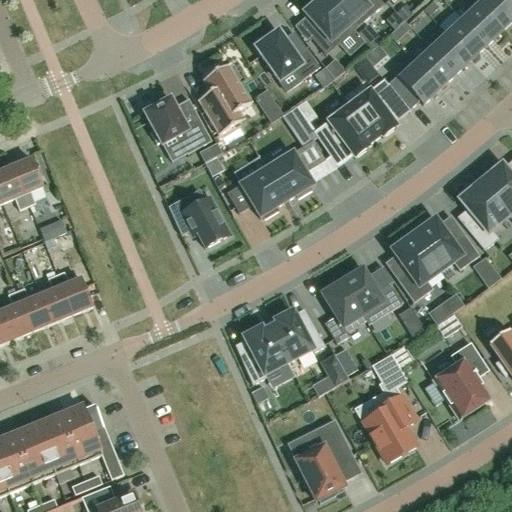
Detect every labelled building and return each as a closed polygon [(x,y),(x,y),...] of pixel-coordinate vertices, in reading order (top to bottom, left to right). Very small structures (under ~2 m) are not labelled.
[(319,33),(310,41),(325,58),(337,48),(354,33),(324,0),(321,0),(303,16),(306,19),(319,33)] [(324,0),(354,33),(383,7),(376,0),(324,0)] [(478,8),(502,34),(511,24),(511,12),(500,0),(486,0),(479,6),(478,8)] [(432,5),(424,13),(429,19),(438,11),(432,5)] [(405,25),(414,17),(404,7),(396,15),(405,25)] [(478,8),(462,23),(486,49),(502,34),(478,8)] [(454,14),(438,28),(446,37),(462,23),(454,14)] [(385,24),(394,35),(405,25),(396,15),(395,15),(385,24)] [(319,33),(306,19),(294,30),(305,46),(310,41),(319,33)] [(446,37),(470,63),(486,49),(462,23),(446,37)] [(394,35),(389,39),(395,45),(411,31),(408,28),(405,25),(394,35)] [(357,37),(364,46),(372,54),(378,49),(383,45),(368,28),(357,37)] [(305,51),(295,59),(283,42),(278,34),(275,36),(273,33),(261,42),(263,45),(255,50),(261,59),(279,85),(294,74),(301,84),(319,71),(305,51)] [(357,37),(354,33),(337,48),(348,60),(364,46),(357,37)] [(294,35),(283,42),(295,59),(305,51),(294,35)] [(470,63),(446,37),(430,52),(454,78),(470,63)] [(373,70),(386,59),(378,49),(372,54),(365,60),(373,70)] [(454,78),(430,52),(415,66),(439,93),(454,78)] [(373,70),(365,60),(353,70),(366,87),(379,77),(373,70)] [(422,108),(439,93),(415,66),(409,60),(393,76),(396,80),(387,88),(402,106),(402,105),(409,113),(418,104),(422,108)] [(336,63),(324,71),(333,84),(345,75),(336,63)] [(202,84),(210,96),(199,102),(198,103),(199,105),(205,114),(219,138),(232,130),(242,124),(243,123),(243,122),(238,115),(250,107),(236,83),(239,81),(232,69),(229,72),(227,69),(202,84)] [(331,86),(333,84),(324,71),(313,79),(322,92),(331,86)] [(302,85),(301,84),(294,74),(279,85),(287,96),(302,85)] [(402,106),(387,88),(383,83),(348,109),(374,144),(381,139),(382,140),(396,130),(394,127),(388,120),(393,116),(391,114),(402,106)] [(266,94),(254,102),(270,128),(281,121),(283,120),(266,94)] [(211,145),(199,123),(185,130),(175,110),(170,101),(169,102),(158,108),(157,106),(156,104),(144,111),(146,114),(143,116),(148,125),(153,134),(149,135),(156,148),(160,146),(161,149),(177,140),(186,157),(187,158),(211,145)] [(188,103),(175,110),(185,130),(199,123),(188,103)] [(313,136),(315,134),(309,126),(317,121),(305,104),(295,111),(313,136)] [(410,115),(409,113),(402,105),(402,106),(391,114),(393,116),(388,120),(394,127),(410,115)] [(313,136),(329,160),(337,171),(353,160),(354,161),(368,151),(367,149),(374,144),(348,109),(315,134),(313,136)] [(311,187),(337,171),(329,160),(313,136),(295,111),(283,120),(281,121),(302,150),(313,144),(325,164),(304,176),(311,187)] [(170,166),(186,157),(177,140),(161,149),(170,166)] [(310,190),(311,190),(313,189),(311,187),(304,176),(325,164),(313,144),(302,150),(266,172),(286,205),(296,199),(298,202),(311,194),(309,190),(310,190)] [(204,167),(215,161),(221,158),(216,147),(199,156),(204,167)] [(232,177),(240,188),(266,172),(259,160),(232,177)] [(221,173),(215,161),(204,167),(211,179),(221,173)] [(10,170),(27,210),(35,207),(30,195),(43,190),(31,162),(10,170)] [(511,181),(511,163),(503,170),(511,181)] [(488,179),(480,185),(508,219),(511,215),(511,181),(503,170),(501,168),(499,170),(497,167),(485,176),(488,179)] [(19,213),(27,210),(10,170),(0,174),(0,201),(2,207),(14,202),(19,213)] [(259,222),(261,220),(262,219),(264,223),(278,214),(276,211),(286,205),(266,172),(240,188),(226,197),(235,211),(238,217),(252,209),(259,219),(258,220),(259,222)] [(459,203),(467,212),(475,221),(464,230),(484,254),(498,242),(491,233),(508,219),(480,185),(472,192),(470,189),(459,198),(461,201),(459,203)] [(179,204),(168,210),(181,239),(190,235),(192,239),(197,237),(205,252),(229,238),(209,201),(204,204),(198,194),(179,204)] [(457,221),(464,230),(475,221),(467,212),(457,221)] [(452,247),(464,238),(450,219),(439,228),(452,247)] [(419,233),(413,238),(440,276),(453,266),(459,274),(479,260),(464,238),(452,247),(439,228),(434,222),(432,224),(430,220),(417,230),(419,233)] [(62,222),(39,232),(45,245),(67,235),(62,222)] [(440,276),(413,238),(406,242),(404,239),(391,248),(393,252),(391,253),(395,259),(408,278),(398,285),(413,307),(432,293),(427,285),(440,276)] [(385,266),(398,285),(408,278),(395,259),(385,266)] [(501,282),(485,262),(472,271),(488,292),(501,282)] [(346,277),(348,281),(342,285),(366,324),(365,325),(368,329),(385,318),(401,308),(388,288),(378,294),(377,292),(373,291),(367,280),(360,269),(346,277)] [(378,294),(388,288),(392,285),(383,270),(367,280),(373,291),(377,292),(378,294)] [(56,279),(72,318),(93,310),(81,282),(68,287),(64,275),(56,279)] [(52,327),(72,318),(56,279),(48,282),(52,293),(40,298),(52,327)] [(342,285),(335,289),(333,286),(319,294),(335,320),(324,327),(334,344),(336,348),(349,340),(347,336),(365,325),(366,324),(342,285)] [(52,327),(40,298),(28,303),(24,292),(16,295),(32,335),(52,327)] [(12,343),(32,335),(16,295),(8,298),(12,310),(0,315),(12,343)] [(427,317),(435,329),(453,317),(464,310),(455,298),(427,317)] [(301,332),(311,327),(304,312),(294,318),(301,332)] [(398,320),(413,343),(425,335),(410,312),(398,320)] [(276,327),(269,331),(288,366),(311,354),(313,356),(324,350),(311,327),(301,332),(294,318),(292,314),(274,324),(276,327)] [(0,348),(12,343),(0,315),(0,348)] [(461,330),(453,317),(435,329),(444,342),(461,330)] [(368,329),(372,335),(374,338),(391,327),(385,318),(368,329)] [(347,336),(349,340),(353,346),(372,335),(368,329),(365,325),(347,336)] [(288,366),(269,331),(263,334),(261,331),(243,340),(244,344),(252,358),(241,364),(252,388),(266,381),(264,378),(288,366)] [(508,334),(488,348),(500,364),(495,368),(504,380),(509,377),(511,381),(511,333),(509,335),(508,334)] [(252,358),(244,344),(234,349),(241,364),(252,358)] [(490,403),(476,381),(488,374),(470,347),(450,360),(456,368),(433,384),(434,385),(445,402),(459,423),(490,403)] [(390,358),(399,373),(413,364),(403,350),(390,358)] [(334,359),(347,380),(357,374),(345,353),(334,359)] [(381,387),(387,396),(406,384),(399,373),(390,358),(387,360),(371,370),(381,387)] [(347,380),(334,359),(320,366),(328,380),(334,391),(348,383),(347,380)] [(366,373),(371,370),(365,362),(360,365),(366,373)] [(264,378),(266,381),(271,392),(295,380),(288,366),(264,378)] [(317,401),(334,391),(328,380),(311,390),(317,401)] [(355,413),(362,426),(376,418),(374,414),(400,399),(396,392),(407,386),(406,384),(387,396),(381,387),(377,390),(382,397),(355,413)] [(445,402),(434,385),(423,392),(434,409),(445,402)] [(252,396),(257,408),(267,402),(262,391),(252,396)] [(374,414),(376,418),(362,426),(386,467),(416,450),(405,431),(415,425),(400,399),(374,414)] [(59,419),(79,468),(101,459),(111,483),(123,478),(95,408),(84,413),(82,409),(59,419)] [(70,471),(79,468),(59,419),(36,428),(56,477),(70,471)] [(322,450),(295,463),(314,503),(315,505),(318,503),(320,507),(335,499),(333,496),(344,490),(342,487),(334,471),(353,461),(334,424),(314,434),(322,450)] [(441,436),(449,449),(469,437),(460,424),(441,436)] [(33,487),(56,477),(36,428),(13,438),(33,487)] [(322,450),(314,434),(287,447),(295,463),(322,450)] [(0,477),(8,497),(33,487),(13,438),(0,443),(0,477)] [(334,471),(342,487),(361,477),(353,461),(334,471)] [(70,471),(56,477),(60,487),(74,481),(70,471)] [(0,500),(8,497),(0,477),(0,500)] [(72,489),(75,498),(102,487),(99,478),(72,489)] [(137,511),(136,508),(140,507),(134,492),(109,502),(104,491),(81,501),(83,505),(85,511),(137,511)] [(53,511),(72,511),(72,510),(83,505),(81,501),(58,510),(53,511)] [(43,511),(53,511),(58,510),(55,503),(42,508),(43,511)]
